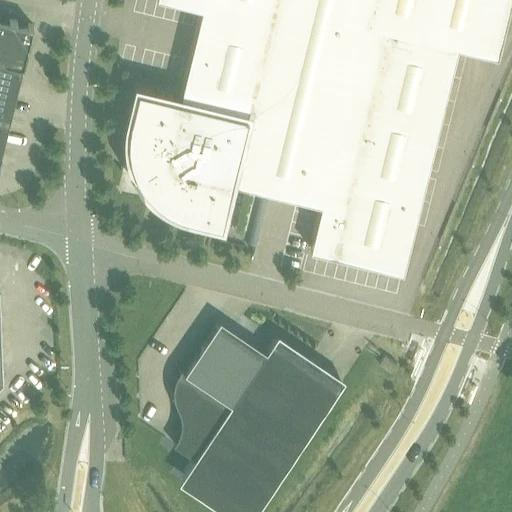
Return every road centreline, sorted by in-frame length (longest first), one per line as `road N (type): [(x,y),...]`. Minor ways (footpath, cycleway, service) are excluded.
road 1 (unclassified): [(444,332),(80,241)]
road 2 (unclassified): [(88,0),(80,241)]
road 3 (primary): [(444,332),(417,397),(344,511)]
road 4 (primary): [(375,511),(441,412),(473,339)]
road 5 (unclassified): [(80,241),(87,408)]
road 6 (primary): [(511,201),(444,332)]
road 7 (primary): [(473,339),(511,209)]
